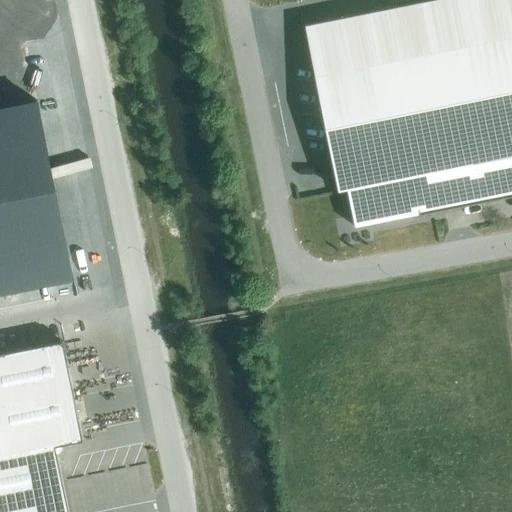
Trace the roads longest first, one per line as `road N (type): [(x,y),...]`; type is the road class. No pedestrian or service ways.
road 1 (unclassified): [(81,0),(183,511)]
road 2 (unclassified): [(230,0),(276,232),(291,265),(338,280),(511,247)]
